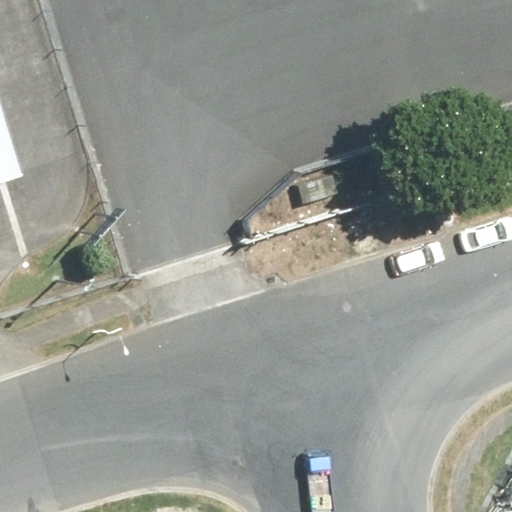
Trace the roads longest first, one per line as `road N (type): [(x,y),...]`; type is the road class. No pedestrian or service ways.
road 1 (unclassified): [(0,465),(309,368)]
road 2 (unknown): [(208,91),(502,0)]
road 3 (unknown): [(309,368),(225,196),(208,91)]
road 4 (unclassified): [(309,368),(511,304)]
road 5 (unclassified): [(309,368),(352,511)]
